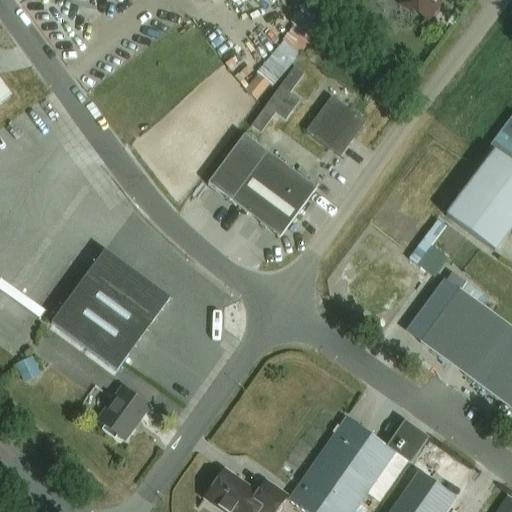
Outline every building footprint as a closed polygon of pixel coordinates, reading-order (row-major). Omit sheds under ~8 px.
[(398,0),(400,2),(401,5),(411,12),(414,12),(427,21),(440,3),(437,1),(437,0),(398,0)] [(298,66),(256,124),(273,136),(301,97),(295,93),(309,74),(298,66)] [(330,98),(305,133),(339,158),(365,124),(330,98)] [(207,185),(224,197),(231,202),(280,239),(316,190),(244,136),(207,185)] [(495,252),(511,230),(511,164),(495,152),(447,216),(495,252)] [(431,247),(417,266),(435,279),(448,260),(431,247)] [(153,323),(169,302),(103,253),(87,275),(153,323)] [(511,411),(511,329),(462,293),(468,286),(453,274),(409,334),(421,343),(420,344),(511,411)] [(117,373),(153,323),(87,275),(51,325),(117,373)] [(32,357),(22,365),(33,378),(43,370),(32,357)] [(124,442),(149,409),(122,389),(97,422),(105,428),(102,432),(114,441),(117,437),(124,442)] [(379,504),(408,462),(346,419),(289,502),(303,511),(354,511),(367,495),(379,504)] [(276,511),(287,497),(266,482),(257,493),(225,471),(204,500),(221,511),(276,511)] [(441,511),(452,498),(418,473),(390,511),(441,511)] [(511,511),(511,500),(507,497),(496,511),(511,511)]
